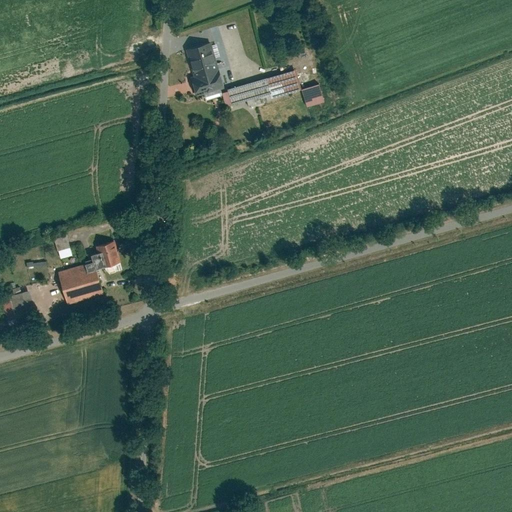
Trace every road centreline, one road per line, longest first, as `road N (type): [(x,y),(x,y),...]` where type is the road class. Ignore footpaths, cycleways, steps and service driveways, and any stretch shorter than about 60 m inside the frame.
road 1 (track): [(0,354),(511,209)]
road 2 (unclassified): [(167,0),(139,511)]
